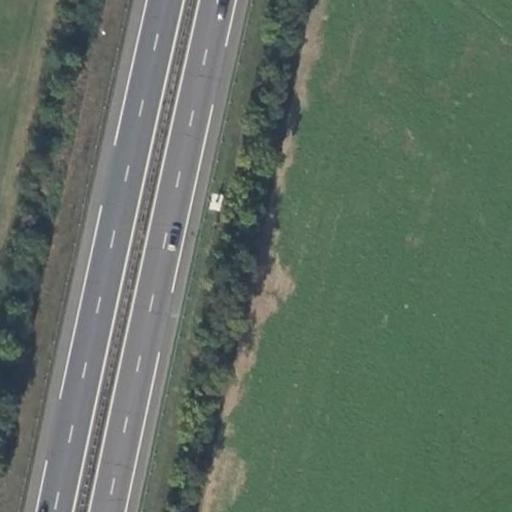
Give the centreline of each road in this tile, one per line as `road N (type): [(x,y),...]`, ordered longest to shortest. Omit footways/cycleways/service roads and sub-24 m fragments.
road 1 (trunk): [(166,0),(55,511)]
road 2 (trunk): [(108,511),(218,0)]
